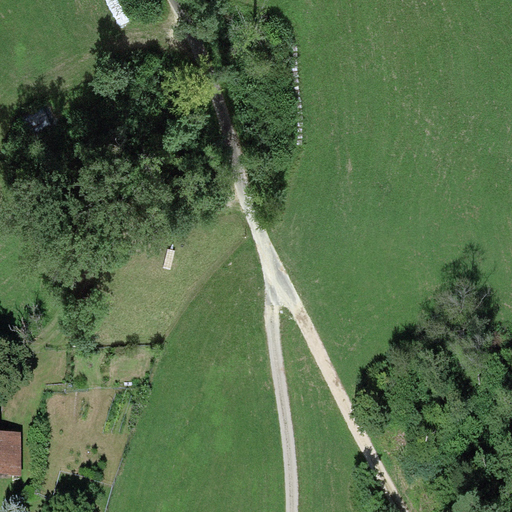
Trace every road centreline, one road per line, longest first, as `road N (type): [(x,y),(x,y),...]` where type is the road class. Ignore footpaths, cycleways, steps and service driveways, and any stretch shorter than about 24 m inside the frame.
road 1 (track): [(171,0),(205,73),(272,278)]
road 2 (track): [(272,278),(401,511)]
road 3 (track): [(272,278),(268,331),(286,430),(288,511)]
